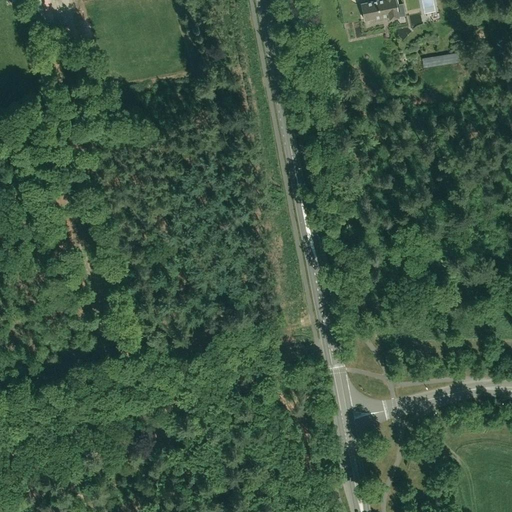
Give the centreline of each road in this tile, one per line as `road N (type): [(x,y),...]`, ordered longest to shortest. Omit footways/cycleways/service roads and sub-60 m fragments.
road 1 (track): [(0,408),(311,314)]
road 2 (secondary): [(288,141),(339,420)]
road 3 (secondary): [(351,417),(288,141)]
road 4 (unclassified): [(351,417),(455,392),(511,389)]
road 5 (secondary): [(288,141),(261,0)]
